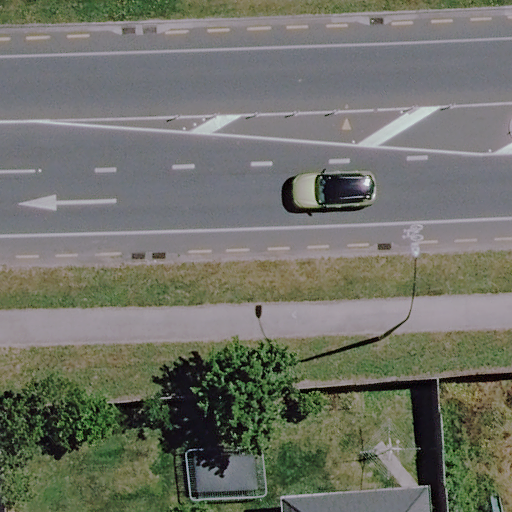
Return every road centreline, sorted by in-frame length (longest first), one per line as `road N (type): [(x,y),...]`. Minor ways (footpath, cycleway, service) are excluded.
road 1 (secondary): [(511,187),(44,120)]
road 2 (secondary): [(44,120),(511,55)]
